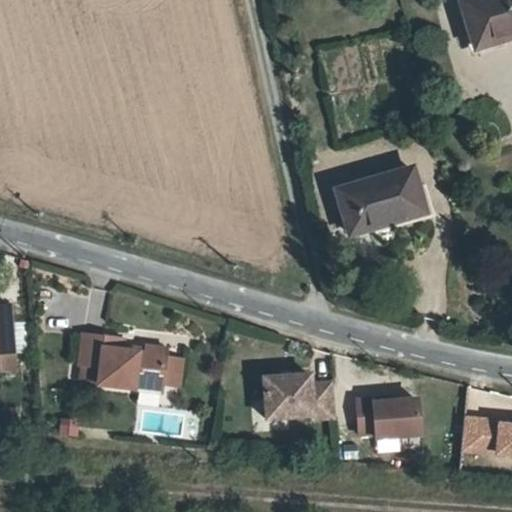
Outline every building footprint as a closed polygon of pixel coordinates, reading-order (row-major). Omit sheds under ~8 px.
[(499,41),(484,45),(496,93),(511,88),(511,10),(493,16),(499,41)] [(396,63),(357,65),(356,45),(322,47),(324,86),(397,83),(396,63)] [(352,225),(374,218),(378,228),(432,211),(414,156),(337,180),(352,225)] [(14,303),(0,304),(0,352),(19,350),(14,303)] [(168,358),(150,355),(125,351),(126,340),(86,335),(82,366),(101,368),(100,382),(164,390),(165,382),(168,361),(168,358)] [(151,345),(150,355),(168,358),(169,348),(151,345)] [(182,363),(168,361),(165,382),(180,383),(182,363)] [(313,414),(313,418),(337,416),(333,381),(311,383),(311,373),(264,377),(267,418),(313,414)] [(376,428),(376,433),(421,431),(419,396),(375,398),(374,394),(357,395),(360,429),(376,428)] [(19,410),(2,410),(1,426),(18,427),(19,410)] [(58,436),(78,436),(78,418),(59,418),(58,436)] [(484,424),(465,422),(463,447),(481,448),(484,424)] [(502,425),(484,424),(481,448),(499,449),(502,425)] [(511,425),(502,425),(499,449),(511,450),(511,425)]
